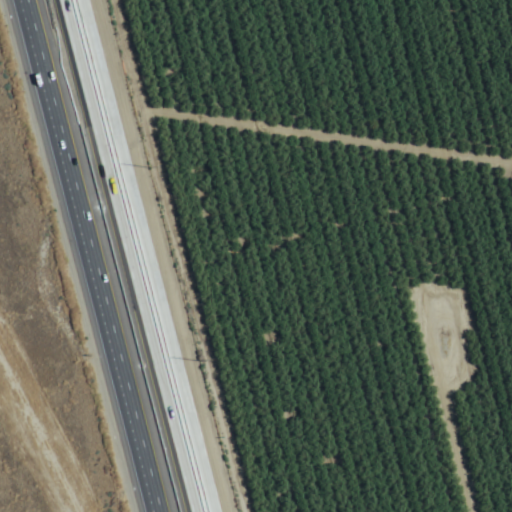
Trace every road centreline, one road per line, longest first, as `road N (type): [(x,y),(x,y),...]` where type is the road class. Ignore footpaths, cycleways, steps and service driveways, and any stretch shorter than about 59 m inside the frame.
road 1 (motorway): [(19,0),(154,511)]
road 2 (motorway): [(199,511),(69,0)]
road 3 (residential): [(414,278),(425,0)]
